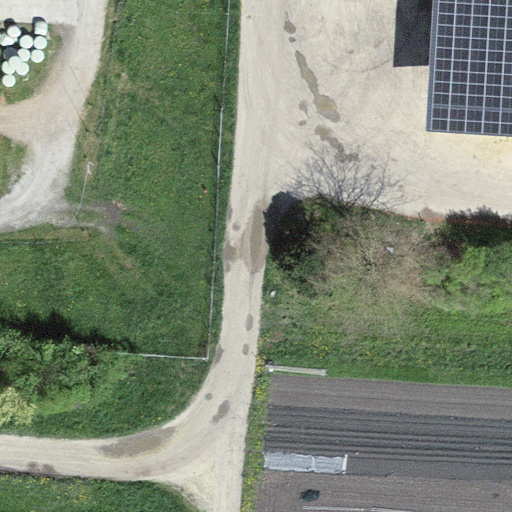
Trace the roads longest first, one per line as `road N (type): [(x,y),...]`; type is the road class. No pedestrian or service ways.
road 1 (track): [(227,469),(250,182)]
road 2 (track): [(511,199),(250,182)]
road 3 (track): [(0,451),(227,469)]
road 4 (track): [(250,182),(266,0)]
